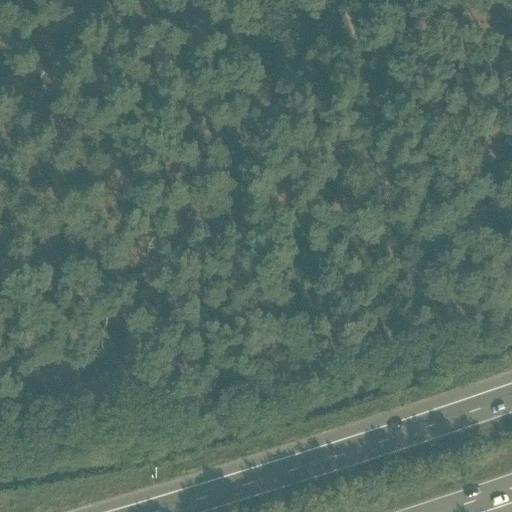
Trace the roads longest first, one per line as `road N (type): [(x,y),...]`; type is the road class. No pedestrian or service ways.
road 1 (track): [(347,0),(400,265),(393,316),(376,356),(0,444)]
road 2 (trunk): [(511,399),(158,511)]
